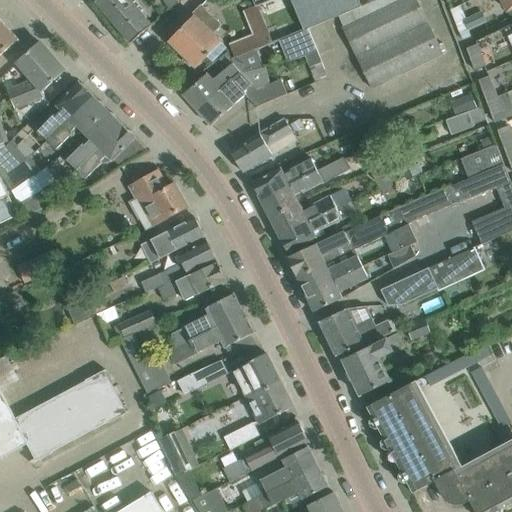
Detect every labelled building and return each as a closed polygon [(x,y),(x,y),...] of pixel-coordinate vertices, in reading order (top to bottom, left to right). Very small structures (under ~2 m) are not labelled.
[(97,0),(95,2),(130,44),(152,25),(141,13),(144,10),(135,0),(97,0)] [(249,0),(230,0),(238,14),(253,6),(249,0)] [(361,0),(308,0),(316,22),(364,4),(361,0)] [(380,0),(339,17),(344,28),(343,29),(372,88),(443,54),(423,12),(442,5),(440,0),(380,0)] [(466,19),(460,6),(450,10),(462,41),(471,37),(469,31),(486,23),(482,12),(466,19)] [(169,42),(183,55),(196,68),(222,42),(212,33),(219,26),(201,8),(169,42)] [(0,56),(18,40),(0,23),(0,56)] [(315,53),(306,32),(278,43),(287,65),(315,53)] [(476,42),(477,45),(466,49),(475,71),(485,66),(487,72),(498,67),(487,38),(476,42)] [(65,71),(41,43),(17,64),(32,81),(8,91),(15,109),(27,104),(45,96),(42,91),(65,71)] [(198,111),(243,73),(233,64),(213,81),(207,74),(184,95),(198,111)] [(250,81),(243,73),(198,111),(211,126),(246,95),(256,107),(287,94),(281,79),(257,90),(250,81)] [(490,77),(479,81),(486,100),(497,96),(490,77)] [(93,97),(79,82),(56,105),(62,110),(56,116),(54,115),(38,131),(48,141),(70,118),(68,117),(78,107),(81,110),(93,97)] [(475,109),(470,96),(451,103),(456,117),(475,109)] [(497,96),(486,100),(494,123),(505,119),(497,96)] [(107,110),(93,97),(81,110),(78,107),(68,117),(70,118),(48,141),(57,150),(73,133),(72,132),(77,126),(84,133),(107,110)] [(484,121),(478,109),(446,121),(452,136),(474,127),(473,125),(484,121)] [(120,124),(107,110),(84,133),(91,139),(67,160),(77,170),(120,124)] [(293,132),(285,119),(230,151),(243,173),(273,155),(298,141),(293,132)] [(303,127),(299,120),(290,125),(294,132),(303,127)] [(147,150),(120,124),(77,170),(86,179),(103,163),(101,161),(107,155),(119,165),(147,150)] [(391,124),(361,135),(366,148),(396,137),(391,124)] [(511,133),(509,126),(497,131),(505,152),(511,149),(511,133)] [(10,152),(5,146),(0,151),(0,166),(5,176),(24,161),(28,157),(17,145),(10,152)] [(461,159),(468,178),(503,164),(495,145),(461,159)] [(344,157),(319,170),(326,183),(350,170),(344,157)] [(281,168),(270,174),(252,183),(261,200),(317,171),(311,159),(291,169),(292,172),(285,175),(281,168)] [(34,177),(24,161),(5,176),(14,192),(34,177)] [(402,206),(345,232),(354,252),(380,239),(403,228),(402,227),(451,205),(452,206),(496,188),(504,207),(472,221),(482,244),(511,230),(511,186),(503,164),(445,189),(444,187),(402,206)] [(373,175),(379,191),(404,181),(398,166),(373,175)] [(261,200),(270,218),(299,203),(295,195),(302,191),(302,192),(323,182),(317,171),(261,200)] [(156,172),(139,182),(130,187),(137,199),(130,203),(146,230),(165,219),(166,219),(188,207),(175,184),(166,189),(156,172)] [(37,181),(34,177),(14,192),(20,204),(34,196),(34,195),(51,184),(44,175),(37,181)] [(0,223),(18,215),(9,195),(0,179),(0,223)] [(42,208),(34,196),(20,204),(27,216),(29,222),(34,219),(45,214),(42,208)] [(304,212),(299,203),(270,218),(280,238),(336,208),(330,196),(310,207),(310,208),(304,212)] [(361,211),(356,200),(340,207),(337,208),(336,208),(280,238),(288,253),(325,234),(323,229),(342,219),(361,211)] [(205,236),(195,218),(141,245),(151,264),(188,246),(205,236)] [(410,245),(403,228),(380,239),(388,256),(410,245)] [(326,265),(354,252),(344,230),(288,258),(298,279),(326,265)] [(217,260),(207,240),(178,255),(182,263),(161,274),(142,283),(146,293),(165,284),(166,285),(199,269),(217,260)] [(415,256),(410,245),(388,256),(394,269),(415,256)] [(485,270),(475,247),(429,269),(438,289),(439,291),(485,270)] [(51,251),(18,264),(26,283),(58,270),(51,251)] [(357,255),(328,268),(326,265),(298,279),(305,293),(317,287),(318,288),(323,286),(324,288),(335,283),(334,281),(363,267),(357,255)] [(228,281),(218,262),(160,292),(165,303),(182,294),(186,302),(228,281)] [(368,278),(363,267),(334,281),(335,283),(324,288),(323,286),(318,288),(317,287),(305,293),(314,312),(342,298),(340,292),(368,278)] [(403,305),(438,289),(429,269),(382,291),(389,305),(403,305)] [(244,313),(234,294),(207,308),(210,315),(171,337),(177,347),(244,313)] [(90,298),(68,308),(74,323),(97,313),(90,298)] [(356,327),(347,309),(320,322),(337,357),(343,353),(364,345),(378,338),(379,340),(398,330),(392,319),(389,321),(388,319),(376,325),(373,319),(356,327)] [(119,325),(125,337),(156,323),(150,312),(119,325)] [(244,313),(177,347),(168,352),(175,364),(196,353),(222,340),(225,348),(254,333),(244,313)] [(431,332),(426,320),(406,328),(411,340),(431,332)] [(366,350),(364,345),(343,353),(346,359),(343,360),(360,396),(391,381),(386,370),(399,363),(394,352),(405,346),(399,334),(375,346),(373,343),(368,346),(369,348),(366,350)] [(148,362),(134,335),(124,339),(120,340),(147,394),(159,388),(147,362),(148,362)] [(493,354),(488,344),(425,376),(430,386),(493,354)] [(255,392),(280,379),(267,354),(233,371),(246,397),(255,393),(255,392)] [(222,360),(192,374),(184,378),(191,393),(199,389),(228,374),(222,360)] [(482,367),(472,372),(502,428),(511,423),(482,367)] [(36,459),(82,435),(108,421),(108,423),(129,412),(128,411),(127,411),(105,370),(15,418),(14,418),(27,444),(36,459)] [(294,407),(280,379),(255,392),(255,393),(246,397),(260,424),(294,407)] [(412,383),(367,407),(413,493),(435,481),(443,497),(449,503),(455,505),(459,505),(468,501),(475,511),(497,511),(511,504),(511,445),(462,471),(412,383)] [(15,418),(0,389),(0,458),(27,444),(14,418),(15,418)] [(309,442),(299,422),(269,436),(273,443),(223,468),(230,481),(309,442)] [(253,423),(224,437),(230,449),(259,435),(253,423)] [(181,430),(161,439),(178,474),(197,465),(195,462),(196,461),(191,451),(181,430)] [(121,447),(124,462),(162,453),(158,438),(121,447)] [(318,466),(308,447),(282,460),(286,467),(261,480),(265,488),(260,490),(262,494),(318,466)] [(302,500),(329,486),(318,466),(262,494),(243,504),(247,511),(259,511),(299,492),(302,500)] [(226,511),(228,511),(217,489),(195,499),(193,500),(200,511),(226,511)] [(163,511),(152,492),(118,511),(163,511)] [(344,511),(334,492),(307,506),(310,511),(344,511)]
